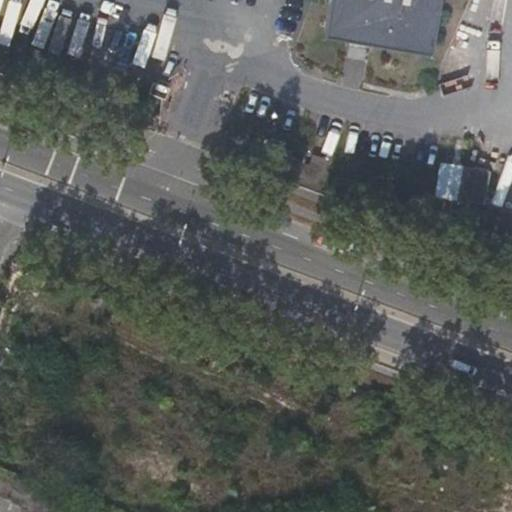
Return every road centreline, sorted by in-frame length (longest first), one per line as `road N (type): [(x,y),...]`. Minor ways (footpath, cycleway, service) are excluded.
road 1 (secondary): [(511,336),(0,145)]
road 2 (secondary): [(14,193),(511,381)]
road 3 (unknown): [(49,0),(358,100),(511,94)]
